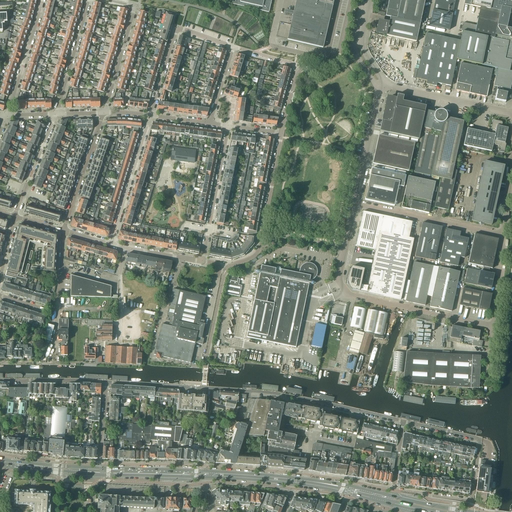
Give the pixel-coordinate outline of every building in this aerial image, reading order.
[(232,0),(233,1),(232,4),(269,12),(271,0),(232,0)] [(333,5),(309,0),(296,0),(287,40),(323,48),(333,6),(333,5)] [(419,26),(424,0),(389,0),(386,16),(390,17),(390,20),(419,26)] [(435,0),(433,10),(453,14),(455,0),(435,0)] [(490,9),(492,0),(471,0),(472,2),(471,6),(480,8),(490,10),(490,9)] [(511,7),(511,0),(492,0),(490,9),(500,11),(501,6),(511,7)] [(46,2),(45,7),(57,10),(58,8),(53,7),(54,4),(46,2)] [(94,2),(92,8),(104,11),(108,12),(109,10),(100,7),(101,4),(95,2),(94,2)] [(80,13),(81,7),(69,4),(68,6),(73,7),(72,11),(80,13)] [(510,13),(511,13),(511,7),(501,6),(500,11),(498,22),(497,25),(507,27),(509,17),(510,13)] [(22,7),(22,9),(26,10),(25,13),(33,15),(34,10),(22,7)] [(92,8),(91,14),(98,16),(99,12),(104,13),(104,11),(92,8)] [(114,10),(113,12),(126,16),(128,10),(120,8),(119,11),(114,10)] [(480,8),(478,18),(498,22),(500,11),(490,9),(490,10),(480,8)] [(137,16),(146,18),(147,13),(139,10),(137,16)] [(453,14),(433,10),(430,26),(449,30),(453,14)] [(80,13),(72,11),(72,15),(67,13),(66,16),(69,17),(78,19),(80,13)] [(125,20),(126,16),(113,12),(113,14),(118,15),(117,18),(118,18),(125,20)] [(167,12),(164,19),(173,22),(175,15),(167,12)] [(44,13),(42,18),(43,18),(52,20),(55,21),(55,18),(51,17),(51,14),(44,13)] [(90,16),(89,19),(102,22),(103,20),(98,19),(98,16),(91,14),(90,14),(90,16)] [(144,24),(146,18),(137,16),(136,22),(144,24)] [(43,18),(42,23),(55,27),(58,28),(58,26),(51,23),(52,20),(43,18)] [(494,38),(495,35),(498,22),(478,18),(477,26),(471,24),(470,23),(469,24),(464,23),(462,31),(463,32),(488,37),(494,38)] [(418,32),(419,26),(390,20),(389,22),(385,21),(384,21),(384,22),(381,21),(379,22),(378,26),(377,26),(376,33),(386,35),(386,36),(416,42),(418,32)] [(17,21),(17,23),(18,23),(17,25),(20,26),(20,27),(28,29),(28,30),(30,25),(17,21)] [(111,21),(111,23),(116,25),(115,27),(122,29),(123,29),(124,25),(111,21)] [(145,24),(144,24),(136,22),(135,27),(143,30),(145,24)] [(88,23),(87,28),(100,32),(101,29),(96,28),(96,25),(88,23)] [(75,28),(62,24),(61,26),(66,28),(66,30),(74,33),(74,32),(75,28)] [(511,28),(507,27),(497,25),(495,35),(511,38),(511,28)] [(20,27),(18,32),(26,35),(28,29),(20,27)] [(40,27),(38,31),(52,36),(52,33),(47,32),(48,30),(48,29),(41,27),(40,27)] [(143,30),(135,27),(133,33),(142,35),(143,30)] [(121,34),(108,30),(108,32),(113,34),(112,35),(112,36),(120,38),(121,34)] [(18,32),(16,38),(24,41),(26,35),(18,32)] [(73,37),(60,33),(57,32),(56,34),(59,35),(64,37),(64,39),(71,42),(72,42),(73,37)] [(93,35),(86,32),(85,32),(84,37),(97,40),(97,38),(92,37),(93,35)] [(463,32),(461,41),(456,60),(482,65),(488,37),(463,32)] [(142,35),(133,33),(132,39),(140,41),(142,35)] [(456,60),(461,41),(426,33),(416,79),(427,81),(426,84),(436,86),(437,83),(451,86),(456,60)] [(511,38),(495,35),(494,38),(510,41),(506,59),(511,60),(511,38)] [(45,38),(38,36),(36,40),(49,45),(50,43),(45,41),(46,38),(45,38)] [(510,41),(494,38),(488,37),(482,65),(495,68),(497,68),(510,71),(511,60),(506,59),(510,41)] [(119,43),(106,39),(105,41),(110,43),(109,45),(110,45),(117,47),(119,43)] [(138,47),(140,41),(132,39),(130,44),(138,46),(138,47)] [(167,43),(152,39),(151,41),(155,42),(158,43),(157,45),(165,47),(167,43)] [(70,46),(57,42),(54,41),(53,43),(56,44),(61,46),(60,48),(69,50),(70,46)] [(83,41),(82,46),(95,49),(95,48),(90,46),(91,43),(83,41)] [(14,43),(12,49),(13,49),(21,52),(23,46),(14,43)] [(129,44),(128,50),(136,52),(138,46),(130,44),(129,44)] [(35,45),(33,50),(46,54),(47,52),(42,50),(43,48),(35,45)] [(117,52),(103,48),(103,50),(108,52),(107,54),(115,56),(117,52)] [(12,55),(11,55),(20,58),(22,52),(21,52),(13,49),(12,53),(12,55)] [(88,53),(80,50),(79,55),(92,59),(93,57),(88,55),(88,53)] [(67,55),(53,51),(52,53),(59,55),(58,57),(58,58),(58,57),(66,59),(67,55)] [(31,53),(30,58),(43,63),(44,60),(39,59),(39,56),(32,54),(31,53)] [(9,54),(8,57),(11,58),(10,60),(18,63),(20,58),(11,55),(9,54)] [(113,61),(100,57),(100,59),(105,61),(104,63),(112,65),(113,61)] [(77,59),(76,64),(89,68),(90,65),(85,64),(85,61),(78,59),(77,59)] [(9,60),(7,66),(16,68),(17,63),(18,63),(10,60),(9,60)] [(65,64),(52,60),(51,63),(57,64),(56,66),(63,69),(64,69),(65,64)] [(29,63),(28,67),(41,72),(41,69),(36,68),(37,65),(29,63)] [(461,63),(455,90),(487,97),(493,70),(461,63)] [(16,68),(7,66),(5,71),(14,74),(16,68)] [(111,70),(98,66),(97,68),(102,70),(101,72),(102,72),(109,75),(109,74),(111,70)] [(75,68),(74,73),(87,77),(88,75),(83,73),(83,71),(83,70),(75,68)] [(511,81),(511,71),(510,71),(497,68),(496,75),(494,86),(508,89),(506,98),(509,98),(511,99),(511,93),(511,89),(510,89),(511,81)] [(62,73),(49,69),(48,71),(53,73),(53,75),(61,78),(62,73)] [(14,74),(5,71),(4,77),(12,79),(14,74)] [(26,72),(25,76),(38,81),(41,82),(42,79),(40,79),(34,77),(34,74),(26,72)] [(120,77),(119,78),(128,80),(130,74),(122,72),(120,77)] [(96,75),(95,77),(100,79),(99,81),(107,83),(107,84),(109,79),(96,75)] [(12,79),(4,77),(2,82),(3,83),(10,85),(12,79)] [(79,82),(80,80),(80,79),(73,77),(72,77),(71,81),(83,85),(84,83),(79,82)] [(58,87),(59,82),(46,78),(46,80),(51,82),(50,84),(51,85),(59,87),(58,87)] [(32,83),(23,80),(21,85),(34,89),(35,87),(30,86),(31,83),(31,84),(32,83)] [(3,83),(1,88),(9,91),(11,85),(10,85),(3,83)] [(126,85),(118,83),(116,89),(119,89),(124,91),(125,91),(126,85)] [(104,93),(105,88),(92,84),(92,86),(93,87),(97,88),(96,90),(104,93)] [(236,85),(236,86),(233,97),(237,98),(240,90),(241,91),(242,88),(241,86),(236,85)] [(506,98),(508,89),(494,86),(493,90),(492,96),(495,97),(495,100),(505,103),(506,98)] [(57,91),(44,87),(44,90),(49,91),(48,93),(48,94),(53,95),(56,96),(57,91)] [(9,91),(1,88),(0,90),(0,93),(5,95),(7,96),(9,91)] [(165,97),(165,92),(163,91),(160,99),(162,100),(162,102),(159,102),(157,109),(158,111),(163,111),(165,97)] [(213,95),(202,91),(201,94),(204,95),(204,97),(212,99),(213,95)] [(419,140),(425,111),(426,106),(403,101),(404,96),(397,95),(396,100),(395,99),(388,98),(383,120),(382,120),(380,131),(419,140)] [(204,101),(203,105),(207,105),(207,106),(210,106),(212,100),(204,98),(204,101)] [(207,105),(203,105),(202,117),(205,117),(207,116),(210,106),(207,106),(207,105)] [(453,170),(464,121),(448,118),(449,114),(437,111),(437,113),(427,111),(414,172),(441,178),(434,207),(448,210),(457,171),(453,170)] [(493,121),(491,128),(492,130),(494,130),(493,133),(490,132),(490,133),(473,130),(473,128),(468,127),(464,145),(491,152),(493,150),(494,145),(499,146),(498,152),(504,153),(506,145),(505,143),(508,128),(502,126),(502,123),(501,122),(494,120),(493,121)] [(16,128),(17,128),(19,129),(21,130),(22,128),(17,126),(18,124),(20,125),(22,121),(10,121),(9,122),(9,123),(9,124),(10,124),(9,125),(16,128)] [(35,126),(43,129),(43,128),(45,127),(46,125),(45,124),(38,121),(36,124),(32,122),(31,124),(35,126)] [(9,125),(8,130),(20,135),(21,133),(21,132),(16,131),(17,128),(16,128),(9,125)] [(66,128),(64,127),(58,125),(56,129),(68,134),(69,132),(65,130),(66,128)] [(39,138),(40,137),(41,133),(29,128),(28,130),(28,131),(33,132),(32,135),(33,135),(39,138)] [(12,139),(12,137),(6,134),(5,133),(3,138),(15,143),(16,141),(12,139)] [(54,133),(53,138),(65,143),(66,141),(61,139),(62,137),(54,133)] [(237,142),(238,133),(233,133),(232,133),(231,141),(230,146),(236,147),(237,142)] [(415,143),(379,135),(373,163),(409,171),(415,143)] [(37,147),(39,142),(27,137),(26,140),(30,141),(29,143),(29,144),(30,144),(36,146),(37,147)] [(80,137),(78,143),(87,146),(89,140),(80,137)] [(100,139),(99,144),(108,147),(110,141),(101,138),(100,139)] [(136,144),(125,141),(124,143),(128,144),(127,146),(134,149),(136,144)] [(155,144),(147,141),(146,146),(157,149),(158,150),(159,147),(155,146),(155,144)] [(57,147),(57,145),(51,142),(50,142),(48,146),(60,151),(61,149),(57,147)] [(10,146),(9,145),(2,143),(0,147),(13,152),(14,150),(9,148),(10,146)] [(78,143),(76,148),(85,151),(87,146),(78,143)] [(99,144),(97,149),(106,152),(108,147),(99,144)] [(32,155),(34,151),(22,146),(21,148),(26,150),(25,152),(26,152),(32,155)] [(76,148),(75,153),(83,156),(85,151),(76,148)] [(171,156),(171,160),(175,161),(176,161),(178,161),(184,162),(188,163),(188,162),(194,163),(195,151),(173,148),(171,156)] [(463,148),(461,158),(471,160),(476,161),(478,152),(463,148)] [(97,149),(95,154),(104,157),(104,156),(105,155),(106,152),(97,149)] [(5,156),(5,154),(0,151),(0,157),(8,160),(9,158),(5,156)] [(55,154),(54,154),(54,153),(47,151),(46,155),(58,160),(59,158),(54,156),(55,154)] [(74,153),(72,158),(81,161),(83,156),(75,153),(74,153)] [(95,154),(93,160),(94,160),(102,163),(104,157),(95,154)] [(30,164),(32,160),(20,155),(19,157),(23,159),(22,161),(29,164),(30,164)] [(132,158),(121,155),(120,157),(123,158),(123,161),(130,163),(132,158)] [(72,158),(70,164),(79,167),(81,161),(72,158)] [(461,158),(459,168),(469,170),(471,160),(461,158)] [(50,165),(50,162),(44,160),(43,159),(41,164),(53,168),(54,166),(50,165)] [(94,160),(92,165),(101,168),(103,163),(102,163),(94,160)] [(491,225),(496,204),(504,166),(484,162),(471,221),(491,225)] [(25,172),(27,168),(15,163),(14,165),(18,167),(18,170),(25,172)] [(70,164),(69,169),(77,172),(79,167),(70,164)] [(92,165),(90,170),(99,173),(101,168),(92,165)] [(40,168),(38,173),(51,178),(52,175),(47,174),(48,172),(47,171),(40,168)] [(398,186),(403,187),(406,176),(372,168),(365,200),(394,206),(398,186)] [(459,168),(457,178),(466,180),(469,170),(459,168)] [(69,169),(67,174),(67,175),(75,177),(77,172),(69,169)] [(127,172),(116,169),(116,171),(119,172),(118,175),(126,177),(127,172)] [(90,170),(88,176),(97,179),(99,173),(90,170)] [(12,172),(11,174),(15,176),(15,178),(16,179),(18,180),(20,181),(22,181),(22,182),(24,177),(16,174),(12,172)] [(148,177),(149,175),(138,172),(137,176),(141,177),(139,181),(144,182),(144,180),(145,176),(148,177)] [(67,175),(65,180),(74,183),(76,178),(75,177),(67,175)] [(88,176),(87,181),(95,184),(97,179),(88,176)] [(147,183),(144,182),(139,181),(141,177),(137,176),(136,178),(134,184),(145,188),(147,183)] [(267,179),(255,176),(255,179),(258,179),(257,183),(265,185),(267,179)] [(433,192),(435,182),(408,176),(402,207),(429,213),(430,206),(431,201),(433,192)] [(43,182),(44,180),(37,177),(36,177),(35,181),(47,186),(47,184),(43,182)] [(457,178),(455,187),(464,190),(466,180),(457,178)] [(65,180),(64,185),(72,188),(74,183),(65,180)] [(46,188),(47,186),(35,181),(33,186),(38,188),(40,189),(41,187),(46,188)] [(86,181),(84,186),(93,189),(95,184),(87,181),(86,181)] [(123,187),(112,183),(111,186),(115,187),(114,189),(121,191),(123,187)] [(265,185),(257,183),(257,185),(256,187),(253,187),(253,189),(264,192),(265,185)] [(64,185),(62,191),(71,194),(72,188),(64,185)] [(84,186),(82,192),(91,195),(93,189),(84,186)] [(455,187),(452,197),(460,199),(462,199),(464,190),(455,187)] [(62,191),(60,196),(61,196),(69,199),(71,194),(62,191)] [(82,192),(80,197),(89,200),(91,195),(82,192)] [(60,196),(58,201),(67,204),(69,199),(61,196),(60,196)] [(460,199),(452,197),(448,217),(456,218),(460,199)] [(462,199),(460,199),(456,218),(463,220),(467,200),(462,199)] [(58,201),(56,207),(58,207),(65,210),(67,204),(58,201)] [(356,242),(355,246),(357,246),(376,250),(372,269),(368,286),(366,293),(385,297),(393,299),(401,300),(410,258),(411,252),(414,239),(409,238),(412,222),(411,222),(404,220),(399,219),(395,218),(363,211),(362,217),(361,222),(357,237),(356,242)] [(76,228),(80,214),(78,214),(76,219),(73,218),(71,225),(71,227),(76,228)] [(0,218),(0,227),(7,229),(9,221),(0,218)] [(423,223),(422,223),(415,257),(435,261),(442,227),(423,223)] [(17,230),(16,235),(17,235),(51,244),(50,246),(50,249),(46,249),(45,256),(45,263),(41,263),(41,268),(41,270),(55,271),(55,264),(56,257),(56,249),(55,249),(55,246),(57,246),(57,243),(55,243),(55,240),(57,241),(58,236),(58,235),(57,235),(54,234),(47,232),(40,230),(33,228),(26,226),(20,225),(19,224),(19,225),(18,228),(20,228),(19,230),(17,230)] [(257,227),(246,225),(246,227),(249,228),(248,233),(256,235),(257,227)] [(461,232),(452,230),(447,229),(440,262),(458,266),(460,257),(464,258),(469,238),(460,236),(461,232)] [(496,249),(497,249),(499,239),(475,234),(468,263),(492,269),(495,253),(496,254),(497,249),(496,249)] [(9,264),(7,271),(10,272),(13,272),(16,273),(18,274),(19,267),(21,260),(23,253),(25,247),(26,241),(20,240),(21,238),(21,236),(17,235),(17,237),(16,239),(15,239),(14,244),(12,251),(10,257),(9,264)] [(246,241),(254,245),(255,237),(246,236),(246,241)] [(254,245),(246,241),(243,245),(250,250),(254,245)] [(243,245),(240,248),(245,256),(250,250),(243,245)] [(245,256),(240,248),(235,250),(238,258),(245,256)] [(135,266),(137,255),(128,253),(126,265),(135,266)] [(137,255),(135,266),(145,268),(147,257),(137,255)] [(155,271),(157,259),(147,257),(145,268),(155,270),(155,271)] [(162,272),(162,271),(165,260),(157,259),(155,271),(162,272)] [(165,260),(162,271),(163,273),(170,271),(170,270),(172,262),(165,260)] [(427,296),(434,266),(414,262),(405,302),(425,306),(427,296)] [(258,273),(260,274),(246,337),(296,347),(297,340),(309,284),(312,284),(313,284),(314,284),(314,283),(314,282),(313,281),(311,281),(311,280),(313,280),(314,279),(316,278),(316,276),(317,275),(317,273),(318,271),(317,270),(317,268),(316,267),(315,265),(314,264),(312,263),(310,263),(308,263),(306,263),(304,264),(302,265),(300,267),(300,270),(299,274),(261,266),(260,270),(258,270),(257,271),(257,272),(257,273),(258,273)] [(434,266),(427,296),(432,297),(430,307),(452,311),(458,280),(462,281),(464,271),(460,270),(459,272),(434,266)] [(347,282),(347,283),(347,284),(352,286),(351,289),(352,289),(352,290),(366,293),(368,286),(361,285),(361,282),(364,269),(353,267),(352,267),(351,268),(351,269),(350,270),(350,271),(349,271),(349,272),(349,273),(349,274),(348,275),(348,276),(348,277),(348,278),(347,279),(347,280),(347,281),(347,282)] [(491,289),(493,281),(494,274),(467,268),(464,283),(491,289)] [(228,280),(225,294),(240,297),(242,286),(238,285),(239,282),(239,279),(238,279),(239,276),(229,274),(228,280)] [(77,297),(82,278),(71,275),(71,291),(70,297),(77,297)] [(10,277),(5,276),(2,290),(2,291),(5,292),(10,277)] [(88,280),(82,278),(77,297),(83,297),(88,280)] [(12,285),(9,293),(13,295),(17,279),(16,279),(15,279),(13,285),(12,285)] [(21,280),(17,279),(13,295),(16,296),(19,287),(17,286),(19,281),(21,282),(21,280)] [(21,287),(19,287),(16,296),(20,297),(24,282),(25,281),(21,280),(21,282),(22,282),(21,287)] [(88,280),(83,297),(89,297),(94,281),(88,280)] [(94,281),(89,297),(111,298),(111,286),(94,281)] [(32,284),(30,283),(29,285),(28,290),(26,289),(23,298),(27,299),(32,284)] [(33,292),(31,300),(34,301),(39,285),(37,285),(35,292),(33,292)] [(460,305),(488,311),(492,294),(463,288),(460,305)] [(200,320),(206,296),(173,289),(166,320),(168,321),(169,318),(170,319),(169,326),(161,324),(156,346),(154,355),(156,355),(156,358),(161,359),(161,356),(190,363),(195,343),(203,345),(204,339),(202,338),(205,324),(204,324),(204,321),(200,320)] [(17,306),(14,317),(14,318),(13,321),(14,321),(15,319),(17,319),(21,307),(17,306)] [(350,326),(362,329),(366,309),(354,307),(350,326)] [(373,334),(383,336),(384,336),(388,314),(368,309),(363,332),(373,334)] [(43,314),(40,323),(38,328),(41,329),(42,325),(41,324),(42,324),(44,324),(46,315),(43,314)] [(342,326),(343,318),(335,316),(334,324),(342,326)] [(68,357),(68,340),(68,325),(69,319),(59,319),(58,340),(61,340),(61,355),(61,356),(68,357)] [(112,341),(112,320),(87,320),(87,325),(89,325),(97,326),(96,340),(106,341),(112,341)] [(388,341),(393,342),(400,324),(396,322),(388,341)] [(316,324),(312,340),(311,346),(321,348),(326,326),(316,324)] [(54,326),(48,325),(43,341),(50,343),(54,326)] [(463,332),(464,328),(452,325),(452,327),(449,326),(446,341),(453,342),(460,343),(461,340),(461,337),(462,336),(462,332),(463,332)] [(480,331),(464,328),(463,332),(462,332),(462,336),(473,338),(472,346),(482,347),(483,340),(479,339),(480,331)] [(358,354),(358,352),(364,333),(355,330),(349,351),(358,354)] [(366,355),(371,340),(373,335),(365,333),(363,340),(359,353),(366,355)] [(27,345),(24,345),(23,347),(23,357),(27,357),(27,359),(33,359),(33,352),(36,352),(36,347),(27,347),(27,345)] [(136,365),(138,347),(136,346),(136,348),(134,348),(134,347),(130,346),(130,347),(106,346),(106,345),(105,363),(136,365)] [(95,359),(95,357),(98,357),(98,348),(89,348),(89,347),(85,347),(85,359),(95,359)] [(403,372),(405,353),(394,351),(392,370),(403,372)] [(479,369),(479,366),(480,356),(407,352),(404,372),(403,382),(431,386),(478,388),(479,372),(481,372),(481,370),(480,369),(479,369)] [(9,388),(9,384),(9,383),(0,382),(0,390),(7,390),(8,390),(9,388)] [(79,391),(79,393),(85,394),(85,391),(90,391),(90,384),(80,383),(79,384),(79,391)] [(125,386),(122,386),(122,395),(132,396),(132,387),(125,386)] [(147,397),(147,388),(140,387),(139,398),(147,399),(147,397)] [(285,387),(284,393),(302,396),(303,391),(285,387)] [(27,398),(28,389),(27,388),(9,388),(8,390),(7,390),(7,394),(8,394),(8,397),(8,398),(13,398),(13,400),(20,400),(20,399),(20,398),(27,398)] [(154,400),(155,388),(147,388),(147,397),(150,397),(150,400),(154,400)] [(62,400),(63,389),(60,389),(56,389),(55,389),(54,395),(56,395),(55,399),(58,400),(58,401),(62,401),(62,402),(62,400)] [(220,398),(221,396),(220,396),(220,392),(213,391),(212,399),(218,400),(218,397),(219,397),(219,398),(220,398)] [(220,391),(220,392),(220,396),(221,396),(220,398),(220,400),(221,401),(222,398),(225,399),(225,396),(227,397),(228,391),(220,391)] [(241,403),(241,399),(241,398),(238,398),(239,394),(239,392),(228,391),(227,397),(231,397),(231,401),(226,400),(225,407),(228,407),(233,409),(235,409),(235,408),(236,405),(237,403),(238,403),(241,403)] [(315,393),(314,398),(332,402),(333,397),(315,393)] [(210,404),(210,396),(207,396),(202,396),(195,395),(191,395),(184,395),(184,394),(179,394),(178,410),(190,411),(201,412),(208,413),(210,404)] [(404,395),(403,401),(422,405),(423,400),(404,395)] [(438,396),(437,403),(457,405),(458,398),(438,396)] [(265,431),(270,401),(256,399),(254,406),(253,409),(252,412),(251,415),(251,417),(250,420),(249,422),(246,432),(262,437),(262,439),(267,440),(268,433),(265,433),(265,431)] [(20,400),(13,400),(7,400),(6,407),(5,415),(21,416),(25,417),(26,405),(26,402),(19,402),(20,400)] [(281,415),(284,404),(270,401),(265,431),(278,433),(278,432),(281,415)] [(319,427),(322,414),(322,410),(318,409),(317,409),(317,410),(316,410),(312,409),(311,409),(295,406),(284,404),(281,415),(286,416),(288,417),(289,417),(292,417),(309,421),(310,421),(313,421),(315,422),(316,422),(319,423),(319,425),(319,426),(319,427)] [(53,406),(51,425),(50,436),(65,438),(66,428),(66,422),(67,415),(68,408),(53,406)] [(403,413),(402,418),(419,423),(421,417),(403,413)] [(357,432),(359,422),(349,420),(348,420),(332,417),(331,417),(326,416),(326,415),(325,414),(322,414),(319,427),(323,427),(329,429),(346,432),(347,432),(352,433),(357,434),(357,432)] [(246,432),(249,422),(243,421),(237,420),(231,418),(230,418),(225,432),(225,434),(230,436),(231,434),(235,435),(233,441),(231,441),(230,444),(232,445),(229,452),(225,451),(226,449),(220,448),(220,449),(220,451),(216,463),(226,464),(236,464),(237,458),(246,432)] [(428,419),(427,424),(445,428),(446,423),(428,419)] [(142,433),(150,433),(151,426),(133,425),(133,423),(130,423),(125,423),(122,422),(121,422),(120,430),(119,433),(119,440),(124,440),(129,441),(128,445),(136,445),(136,444),(136,436),(138,436),(138,435),(142,435),(142,433)] [(44,424),(43,440),(42,453),(44,453),(44,454),(47,455),(47,453),(48,454),(48,451),(50,436),(51,425),(44,424)] [(157,425),(151,424),(150,440),(157,441),(157,458),(157,460),(164,460),(166,441),(172,442),(173,442),(175,442),(179,443),(181,434),(183,427),(178,427),(175,426),(168,426),(165,426),(161,425),(157,425)] [(265,431),(265,433),(268,433),(267,440),(269,440),(267,446),(268,446),(267,454),(267,466),(283,468),(297,469),(304,470),(306,459),(298,458),(299,451),(294,450),(295,443),(298,444),(298,443),(298,440),(299,440),(298,440),(296,439),(297,436),(295,435),(278,432),(278,433),(265,431)] [(150,436),(150,433),(142,433),(142,435),(138,435),(138,436),(136,436),(136,444),(149,445),(149,442),(150,440),(150,436)] [(178,454),(177,460),(183,460),(185,447),(187,438),(187,435),(181,434),(179,443),(179,447),(178,447),(178,450),(177,453),(177,454),(178,454)] [(3,442),(3,443),(2,450),(6,450),(6,451),(19,452),(19,451),(22,452),(23,447),(19,446),(20,439),(20,438),(20,436),(15,435),(14,438),(4,437),(3,442)] [(63,457),(64,442),(64,441),(65,438),(50,436),(48,454),(49,454),(52,454),(52,456),(53,456),(54,457),(55,457),(56,456),(59,456),(60,457),(61,458),(62,457),(63,457)] [(115,459),(116,447),(113,447),(113,441),(112,441),(112,436),(110,436),(110,441),(109,441),(109,442),(108,452),(107,452),(107,459),(115,460),(115,459)] [(190,454),(191,447),(193,439),(187,438),(185,447),(183,460),(189,460),(190,454)] [(377,450),(391,452),(392,447),(363,440),(357,439),(356,439),(353,449),(362,451),(361,454),(366,455),(368,455),(371,455),(371,456),(369,467),(368,479),(373,480),(375,464),(376,460),(376,456),(377,450)] [(321,450),(323,444),(316,443),(313,444),(312,451),(321,452),(321,450)] [(195,461),(198,448),(199,445),(195,445),(195,447),(195,448),(191,447),(190,454),(189,460),(195,461)] [(198,448),(195,461),(202,461),(205,449),(201,448),(198,448)] [(211,450),(205,449),(202,461),(208,462),(211,450)] [(216,451),(211,450),(208,462),(216,463),(220,451),(216,450),(216,451)] [(325,450),(322,450),(321,450),(321,452),(315,472),(320,472),(326,451),(325,450)] [(390,459),(391,452),(377,450),(376,456),(380,457),(386,458),(388,458),(390,459)] [(321,452),(312,451),(308,471),(315,472),(321,452)] [(325,473),(331,452),(326,451),(320,472),(325,473)] [(331,452),(325,473),(330,474),(336,452),(335,452),(333,452),(331,452)] [(335,474),(341,453),(338,453),(336,452),(330,474),(335,474)] [(340,475),(346,454),(341,453),(335,474),(340,475)] [(348,466),(350,459),(351,456),(346,454),(340,475),(345,476),(348,466)] [(371,456),(366,455),(365,463),(363,479),(368,479),(369,467),(371,456)] [(392,483),(395,460),(395,459),(391,459),(390,460),(389,470),(387,482),(392,483)] [(358,478),(359,467),(356,466),(356,465),(355,465),(355,463),(351,462),(349,468),(348,476),(358,478)] [(476,483),(474,495),(486,497),(487,486),(488,486),(491,486),(492,479),(488,478),(489,469),(478,467),(476,483)] [(404,485),(406,469),(403,468),(402,471),(399,471),(397,485),(398,487),(400,487),(401,486),(403,486),(404,485)] [(222,505),(223,491),(222,491),(221,490),(218,489),(217,490),(215,490),(213,492),(209,504),(219,505),(222,505)] [(35,492),(35,491),(32,491),(30,491),(30,492),(21,491),(15,491),(15,493),(12,493),(12,502),(14,502),(14,505),(20,505),(26,505),(33,506),(32,511),(49,511),(50,506),(49,506),(49,501),(49,498),(50,499),(50,493),(44,492),(44,493),(35,492)] [(261,494),(256,493),(255,506),(259,506),(264,494),(261,494)] [(267,506),(271,496),(267,494),(263,504),(261,508),(260,510),(260,511),(259,511),(264,511),(262,511),(264,507),(266,508),(267,506)] [(163,498),(155,498),(149,498),(120,497),(120,496),(98,495),(98,498),(98,506),(97,509),(100,509),(100,511),(118,511),(119,507),(154,509),(154,502),(157,502),(157,509),(163,509),(163,498)] [(272,495),(271,496),(266,508),(273,511),(275,504),(278,496),(275,496),(275,495),(272,495)] [(278,496),(275,504),(278,504),(277,506),(277,507),(282,509),(286,498),(286,496),(279,495),(278,496)] [(172,511),(173,499),(172,498),(170,497),(169,498),(167,498),(164,498),(162,511),(172,511),(173,511),(172,511)] [(298,498),(294,497),(288,511),(291,511),(293,510),(293,508),(294,509),(298,498)] [(174,499),(173,499),(172,511),(173,511),(179,511),(178,511),(181,511),(182,509),(182,507),(183,500),(180,500),(180,499),(177,499),(177,498),(174,498),(174,499)] [(304,499),(300,498),(298,498),(294,509),(299,511),(300,509),(304,499)] [(184,501),(183,500),(182,507),(182,509),(187,510),(186,511),(190,511),(192,509),(190,509),(190,506),(191,503),(192,501),(191,499),(188,499),(184,499),(184,501)] [(310,500),(306,499),(304,499),(300,509),(306,511),(306,510),(310,500)] [(309,511),(311,511),(315,503),(316,501),(312,500),(310,500),(306,510),(309,511)] [(322,511),(326,502),(319,501),(314,511),(322,511)] [(329,511),(333,504),(326,502),(322,511),(329,511)]
